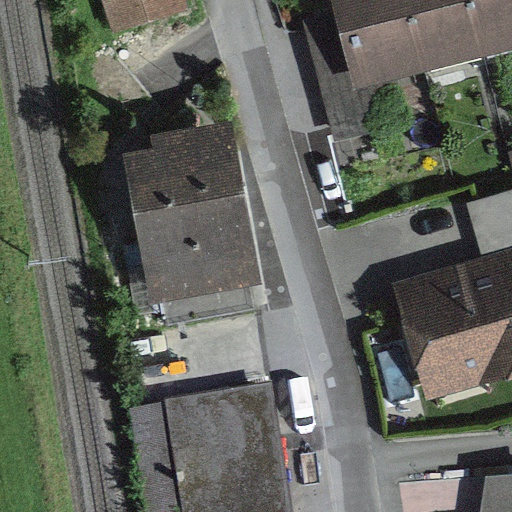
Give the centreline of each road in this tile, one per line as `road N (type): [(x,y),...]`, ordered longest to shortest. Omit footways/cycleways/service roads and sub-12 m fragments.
road 1 (residential): [(226,0),(296,327),(324,511)]
road 2 (unknown): [(511,189),(281,254)]
